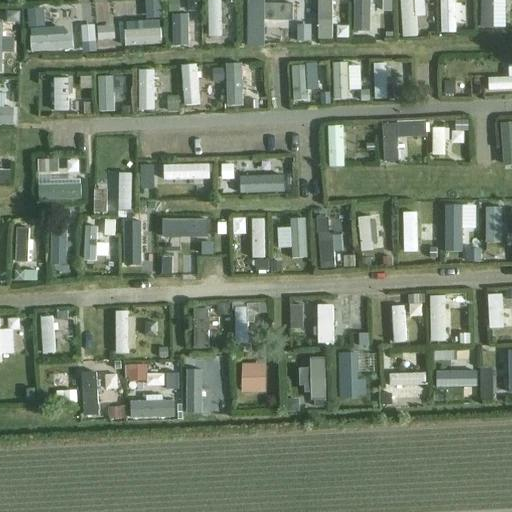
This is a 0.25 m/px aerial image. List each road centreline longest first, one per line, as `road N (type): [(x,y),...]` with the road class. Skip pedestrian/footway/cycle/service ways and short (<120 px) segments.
road 1 (residential): [(10,301),(511,278)]
road 2 (residential): [(96,127),(511,106)]
